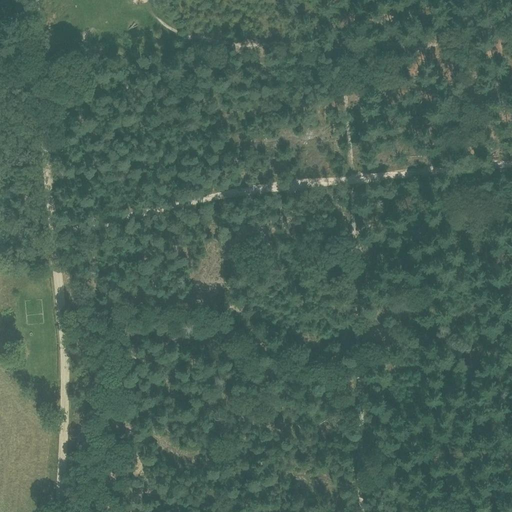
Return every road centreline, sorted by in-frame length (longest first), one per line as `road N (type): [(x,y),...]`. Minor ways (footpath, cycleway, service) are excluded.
road 1 (track): [(343,177),(164,206),(55,242)]
road 2 (track): [(55,242),(65,390),(61,511)]
road 3 (track): [(34,0),(55,242)]
